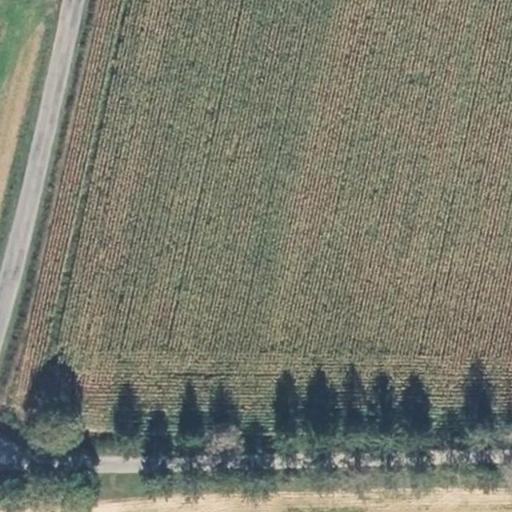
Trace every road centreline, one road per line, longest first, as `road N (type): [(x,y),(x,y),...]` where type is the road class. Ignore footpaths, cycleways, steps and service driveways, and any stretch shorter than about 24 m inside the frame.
road 1 (unclassified): [(0,452),(511,456)]
road 2 (unclassified): [(0,303),(70,0)]
